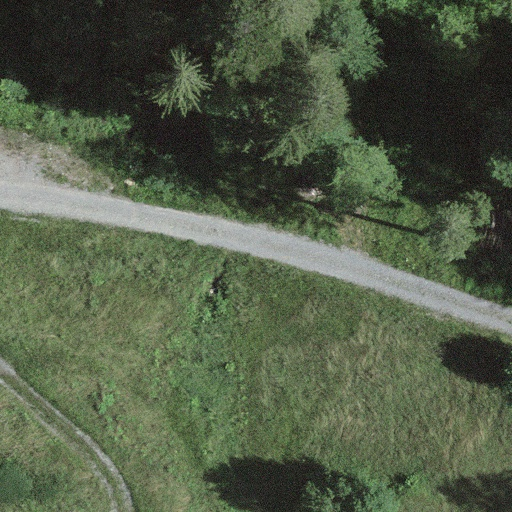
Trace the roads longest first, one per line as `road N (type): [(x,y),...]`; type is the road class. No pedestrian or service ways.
road 1 (track): [(511,318),(310,252),(141,217),(0,200)]
road 2 (track): [(121,511),(70,429),(0,370)]
